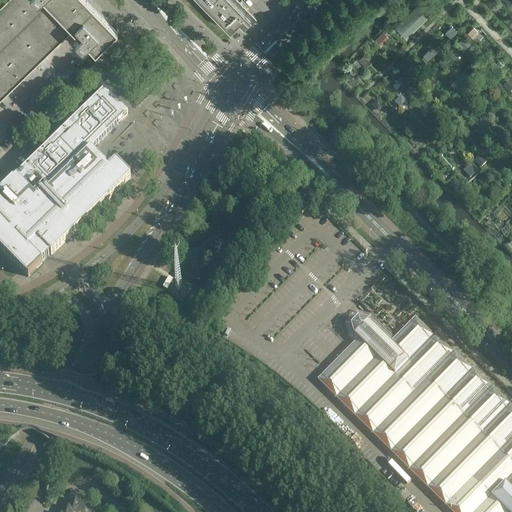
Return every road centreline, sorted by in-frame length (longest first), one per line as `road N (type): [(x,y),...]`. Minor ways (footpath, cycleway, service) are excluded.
road 1 (tertiary): [(511,359),(235,87)]
road 2 (tertiary): [(88,338),(235,87)]
road 3 (primary): [(254,511),(143,428),(74,400),(0,385)]
road 4 (tertiary): [(235,87),(216,97),(142,219),(50,290)]
road 5 (trunk): [(0,405),(133,445),(225,511)]
road 6 (tertiary): [(0,487),(88,338)]
road 7 (tertiary): [(235,87),(149,0)]
